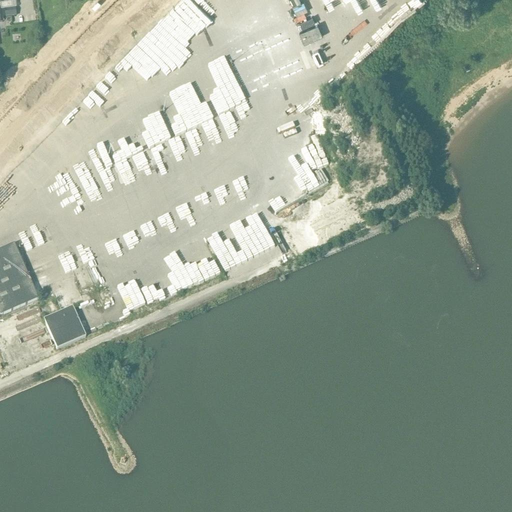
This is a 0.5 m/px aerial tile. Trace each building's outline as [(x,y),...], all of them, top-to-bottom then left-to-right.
[(15,8),(4,10),(6,18),(16,17),(15,8)] [(122,92),(130,82),(110,63),(101,73),(122,92)] [(318,155),(318,168),(327,168),(327,156),(318,155)] [(244,174),(265,213),(272,209),(275,214),(297,202),(281,173),(274,177),(266,162),(244,174)] [(322,171),(317,171),(317,181),(327,182),(327,176),(321,176),(322,171)] [(233,226),(229,228),(248,270),(271,259),(246,205),(227,213),(233,226)] [(0,250),(0,317),(38,300),(14,245),(0,250)] [(108,270),(99,272),(94,253),(89,254),(97,285),(111,282),(108,270)] [(171,286),(175,294),(192,286),(187,276),(183,278),(178,268),(172,271),(171,270),(163,273),(170,286),(171,286)] [(67,282),(52,287),(62,312),(92,300),(88,290),(80,293),(75,279),(67,282)] [(72,308),(43,321),(56,351),(85,339),(72,308)]
